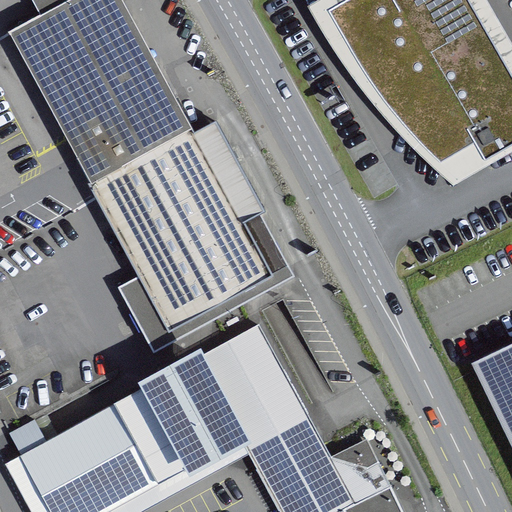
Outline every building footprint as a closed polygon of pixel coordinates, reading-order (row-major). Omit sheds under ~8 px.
[(191,136),(118,0),(74,0),(6,37),(166,333),(290,266),(213,124),(191,136)] [(511,155),(511,52),(481,0),(323,0),(308,8),(347,76),(399,137),(452,189),(511,155)] [(138,395),(4,466),(27,511),(138,511),(251,454),(281,511),(341,511),(352,506),(328,461),(258,327),(201,356),(197,350),(133,384),(138,395)] [(511,339),(471,359),(511,443),(511,339)] [(402,511),(366,441),(328,461),(352,506),(341,511),(402,511)]
